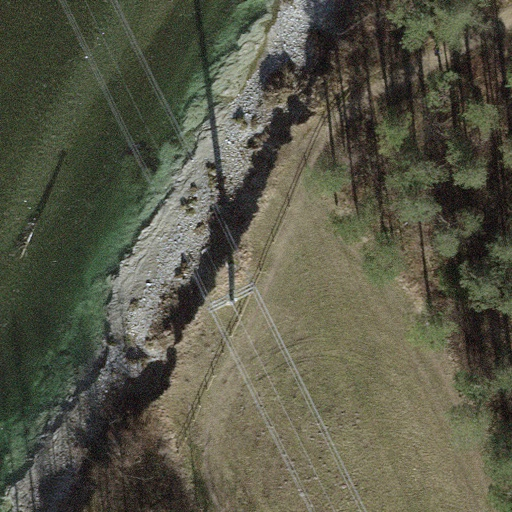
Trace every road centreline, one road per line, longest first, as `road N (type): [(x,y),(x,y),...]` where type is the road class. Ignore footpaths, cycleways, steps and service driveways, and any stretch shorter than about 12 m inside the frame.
road 1 (track): [(511,18),(320,124),(240,180),(186,249),(140,351)]
road 2 (track): [(511,511),(320,124)]
